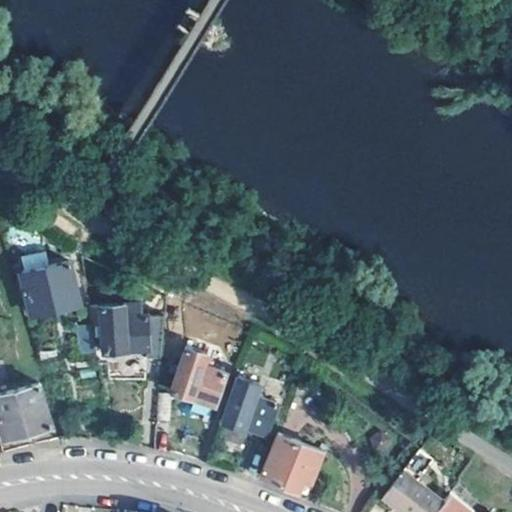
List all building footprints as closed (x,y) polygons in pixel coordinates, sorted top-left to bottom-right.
[(98,265),(77,254),(89,337),(99,338),(99,351),(143,350),(143,356),(157,357),(160,315),(121,315),(121,304),(98,304),(98,265)] [(74,304),(65,262),(17,271),(18,277),(12,277),(13,284),(20,283),(26,314),(74,304)] [(202,354),(182,346),(167,389),(210,404),(220,372),(200,364),(202,354)] [(254,382),(233,375),(219,417),(262,435),(273,401),(251,393),(254,382)] [(48,424),(35,382),(0,392),(0,431),(2,438),(48,424)] [(319,450),(274,432),(258,475),(295,490),(300,478),(307,481),(319,450)] [(347,452),(342,449),(338,453),(343,458),(347,452)] [(431,511),(440,501),(400,472),(379,498),(398,511),(431,511)] [(307,481),(300,478),(295,490),(302,493),(307,481)] [(469,511),(445,493),(440,501),(431,511),(469,511)]
